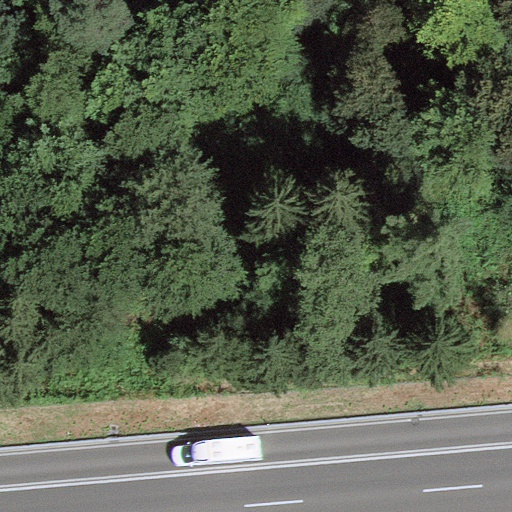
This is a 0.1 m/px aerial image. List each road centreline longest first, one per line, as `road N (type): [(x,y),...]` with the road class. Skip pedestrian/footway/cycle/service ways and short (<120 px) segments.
road 1 (motorway): [(511,423),(0,467)]
road 2 (motorway): [(511,482),(169,511)]
